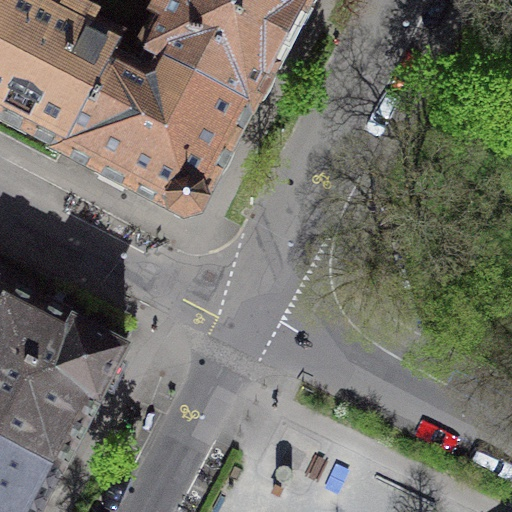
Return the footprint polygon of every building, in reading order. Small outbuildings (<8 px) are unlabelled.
[(0,0),(0,22),(11,0),(0,0)] [(120,41),(41,0),(11,0),(0,22),(0,120),(25,134),(28,129),(61,146),(60,148),(63,149),(120,41)] [(305,4),(297,0),(169,0),(143,49),(252,106),(300,14),(305,4)] [(122,42),(120,41),(63,149),(99,168),(96,174),(112,181),(127,189),(130,185),(169,205),(171,213),(185,220),(192,217),(199,215),(206,201),(203,194),(234,136),(239,139),(255,108),(252,106),(143,49),(142,52),(160,62),(154,74),(143,77),(112,61),(122,42)] [(0,441),(58,472),(60,472),(69,455),(125,349),(0,283),(0,441)] [(0,511),(37,511),(50,487),(58,472),(0,441),(0,511)] [(292,473),(291,470),(289,468),(286,467),(284,466),(281,467),(279,468),(277,470),(276,472),(276,475),(276,478),(278,480),(280,482),(282,483),(285,483),(288,482),(290,480),(291,478),(292,475),(292,473)]
